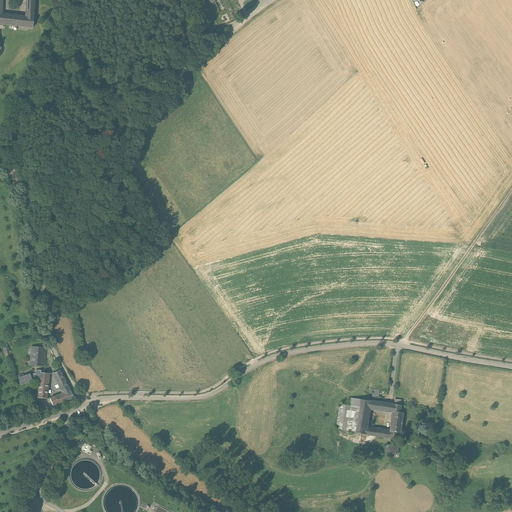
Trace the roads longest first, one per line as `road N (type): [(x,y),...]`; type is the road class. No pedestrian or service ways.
road 1 (tertiary): [(511,366),(397,344),(345,345),(271,357),(208,395),(84,404)]
road 2 (track): [(6,164),(48,100),(164,88),(233,33)]
road 3 (unclassified): [(0,162),(16,172),(31,207),(52,347),(84,404)]
